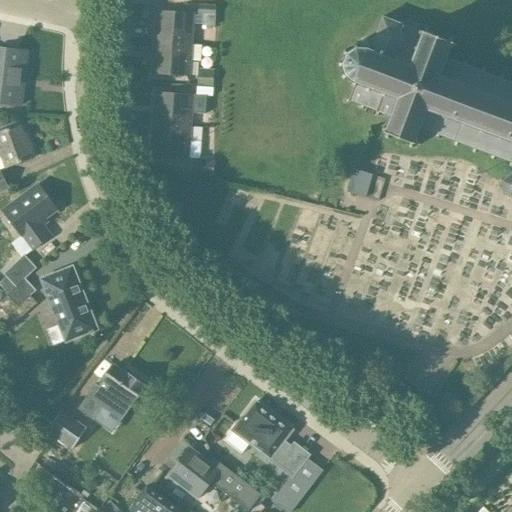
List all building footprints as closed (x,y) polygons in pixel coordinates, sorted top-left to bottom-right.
[(199,13),(216,14),(216,9),(216,6),(211,6),(205,6),(205,4),(200,3),(199,13)] [(157,10),(155,42),(192,45),(194,13),(157,10)] [(216,26),(216,14),(202,13),(202,15),(201,25),(216,26)] [(406,26),(383,17),(371,50),(369,49),(358,48),(348,55),(344,65),(348,76),(356,82),(358,83),(351,100),(393,117),(387,132),(416,143),(422,128),(500,158),(511,162),(511,172),(502,181),(504,193),(511,196),(511,82),(448,59),(454,44),(424,32),(426,27),(408,20),(406,26)] [(192,45),(155,42),(153,74),(190,77),(192,45)] [(0,102),(22,105),(28,52),(0,49),(0,102)] [(213,87),(214,71),(198,70),(197,86),(213,87)] [(195,87),(194,95),(207,95),(212,96),(213,88),(195,87)] [(156,92),(154,124),(191,127),(192,113),(205,114),(207,95),(194,95),(156,92)] [(189,159),(191,127),(154,124),(152,156),(189,159)] [(20,125),(0,132),(0,157),(4,169),(35,157),(28,137),(25,138),(20,125)] [(215,160),(193,159),(192,175),(214,175),(215,160)] [(0,193),(10,189),(0,169),(0,193)] [(386,179),(354,169),(347,192),(379,202),(386,179)] [(52,191),(47,184),(42,184),(39,186),(39,184),(5,210),(34,249),(51,236),(40,222),(57,209),(48,197),(51,195),(52,191)] [(0,284),(8,295),(9,296),(26,279),(25,278),(36,268),(25,254),(4,273),(7,276),(0,282),(0,284)] [(90,312),(73,267),(42,279),(67,341),(100,328),(93,310),(90,312)] [(0,302),(0,306),(15,323),(37,303),(30,295),(36,291),(26,279),(9,296),(8,295),(0,302)] [(146,387),(114,365),(99,386),(97,384),(79,409),(93,419),(103,405),(123,419),(134,402),(143,408),(152,394),(144,389),(146,387)] [(256,402),(234,430),(250,443),(293,476),(309,455),(295,444),(292,448),(283,442),(292,430),(256,402)] [(87,427),(62,410),(47,432),(72,449),(87,427)] [(234,430),(225,441),(241,454),(250,443),(234,430)] [(191,449),(171,475),(200,498),(212,482),(250,511),(263,495),(215,458),(210,464),(191,449)] [(99,488),(106,492),(111,484),(105,480),(99,488)] [(147,485),(130,509),(134,511),(181,511),(182,511),(147,485)] [(272,502),(284,511),(292,511),(300,502),(283,488),(272,502)] [(104,511),(113,511),(116,509),(108,501),(101,508),(104,511)]
